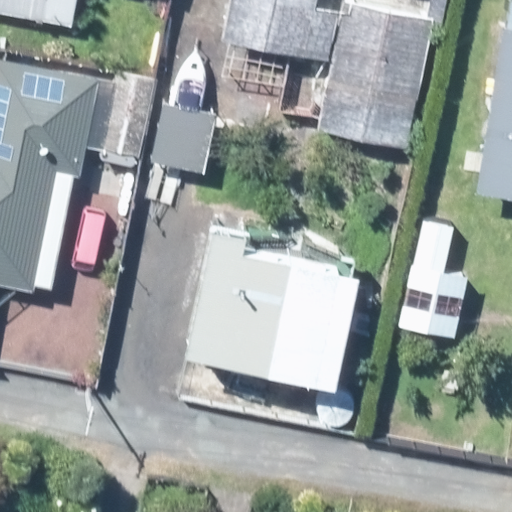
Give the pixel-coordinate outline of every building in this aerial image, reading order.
[(0,0),(0,13),(68,27),(73,0),(0,0)] [(241,0),(227,78),(334,98),(329,123),(416,139),(440,8),(394,0),(354,0),(355,2),(345,0),(241,0)] [(511,9),(508,28),(504,29),(478,193),(511,197),(511,9)] [(79,177),(98,80),(0,61),(0,286),(33,292),(56,173),(79,177)] [(146,147),(161,70),(123,62),(120,74),(109,138),(146,147)] [(204,164),(213,110),(163,101),(153,156),(181,161),(204,164)] [(400,327),(454,339),(467,277),(444,272),(454,226),(423,219),(400,327)] [(243,249),(245,239),(214,233),(189,351),(342,383),(365,275),(243,249)]
